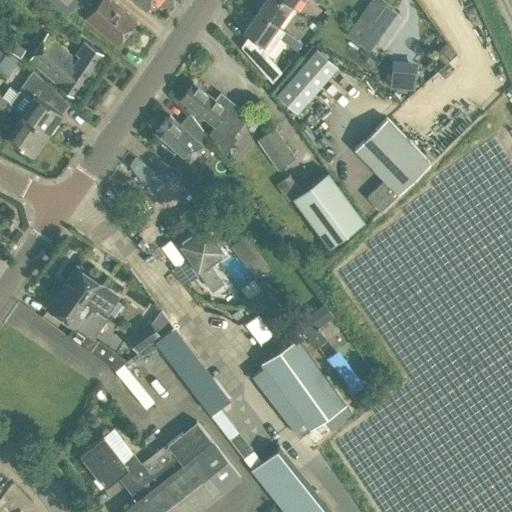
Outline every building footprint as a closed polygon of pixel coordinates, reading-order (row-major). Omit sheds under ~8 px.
[(45,0),(66,16),(73,8),(78,0),(45,0)] [(117,45),(136,21),(111,0),(101,0),(86,19),(117,45)] [(132,0),(145,10),(153,0),(132,0)] [(282,0),(265,0),(256,12),(276,26),(290,5),(282,0)] [(379,0),(371,0),(347,33),(368,48),(395,12),(379,0)] [(249,35),(241,46),(272,81),(280,70),(267,55),(279,38),(286,43),(292,35),(283,29),(282,30),(276,26),(256,12),(243,31),(249,35)] [(59,84),(74,94),(102,52),(84,41),(77,52),(79,54),(77,58),(48,33),(31,59),(59,83),(59,84)] [(292,35),(286,43),(296,50),(301,42),(292,35)] [(25,49),(13,41),(8,49),(20,57),(25,49)] [(454,54),(448,47),(437,57),(444,64),(454,54)] [(317,49),(276,94),(296,112),(336,67),(317,49)] [(32,70),(7,105),(47,133),(61,113),(45,102),(55,89),(32,70)] [(223,93),(218,101),(193,81),(179,98),(214,125),(208,133),(223,154),(237,138),(234,135),(244,120),(242,118),(247,112),(223,93)] [(47,133),(7,105),(5,109),(14,116),(11,120),(16,124),(8,136),(33,154),(47,133)] [(190,112),(179,124),(169,115),(154,132),(189,162),(204,145),(210,139),(190,112)] [(380,211),(430,162),(386,117),(354,148),(384,179),(366,197),(380,211)] [(256,138),(278,169),(296,157),(274,126),(256,138)] [(161,178),(134,156),(127,164),(146,190),(161,178)] [(364,221),(327,171),(293,197),(330,247),(364,221)] [(198,215),(191,205),(182,212),(190,221),(198,215)] [(177,239),(212,290),(223,283),(211,264),(225,255),(203,222),(177,239)] [(281,228),(275,232),(280,239),(286,234),(281,228)] [(267,268),(256,252),(251,256),(239,240),(231,246),(254,278),(267,268)] [(76,266),(62,286),(94,308),(94,309),(103,315),(117,295),(76,266)] [(94,308),(62,286),(47,306),(74,325),(82,313),(88,317),(94,309),(94,308)] [(271,301),(260,287),(247,297),(246,298),(256,312),(271,301)] [(270,302),(259,311),(281,340),(292,332),(270,302)] [(323,302),(295,322),(314,348),(326,339),(318,328),(334,316),(323,302)] [(161,334),(149,319),(128,335),(140,349),(161,334)] [(74,325),(67,334),(90,350),(97,340),(74,325)] [(264,362),(284,389),(273,397),(289,420),(300,412),(311,428),(344,404),(297,338),(264,362)] [(140,400),(149,392),(119,356),(110,364),(140,400)] [(253,449),(220,406),(210,413),(243,456),(253,449)] [(168,443),(167,442),(141,462),(134,452),(124,460),(104,435),(80,452),(81,453),(83,452),(99,473),(97,474),(106,485),(118,476),(136,500),(120,511),(194,511),(240,477),(195,421),(168,443)] [(285,511),(331,511),(332,511),(279,446),(251,468),(285,511)]
